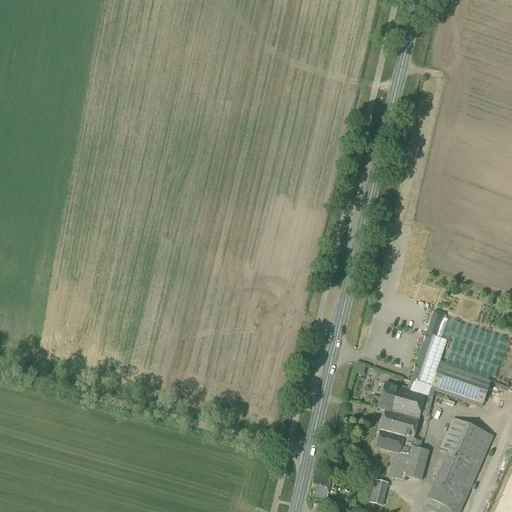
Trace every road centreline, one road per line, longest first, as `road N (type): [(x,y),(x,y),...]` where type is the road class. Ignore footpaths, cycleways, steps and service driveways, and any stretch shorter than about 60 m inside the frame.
road 1 (primary): [(309,453),(417,0)]
road 2 (unclassified): [(309,453),(0,368)]
